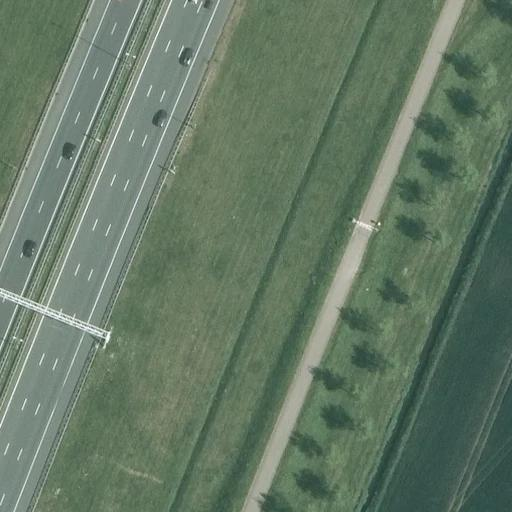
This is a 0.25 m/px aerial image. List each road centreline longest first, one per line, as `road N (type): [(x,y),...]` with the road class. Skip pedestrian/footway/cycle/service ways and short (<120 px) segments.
road 1 (motorway): [(0,482),(199,0)]
road 2 (motorway): [(129,0),(0,312)]
